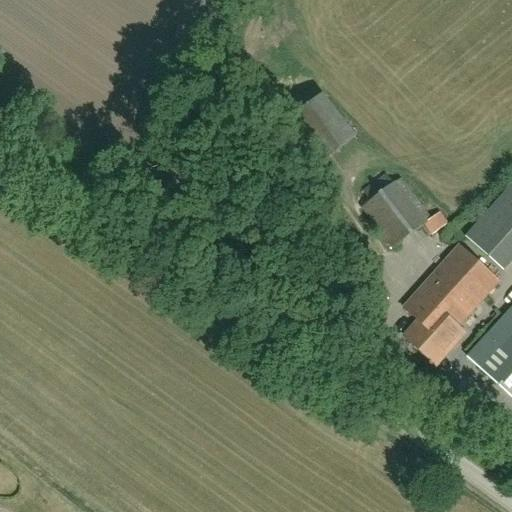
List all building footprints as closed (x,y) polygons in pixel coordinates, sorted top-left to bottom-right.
[(317,168),(358,137),(324,94),(283,125),(317,168)] [(393,249),(432,220),(402,179),(394,186),(386,175),(365,191),(372,201),(363,208),(393,249)] [(511,190),(469,240),(508,274),(511,270),(511,190)] [(341,247),(355,236),(339,215),(325,226),(341,247)] [(419,322),(405,337),(437,366),(465,333),(459,327),(500,281),(461,247),(405,309),(419,322)] [(511,310),(468,359),(511,397),(511,310)]
